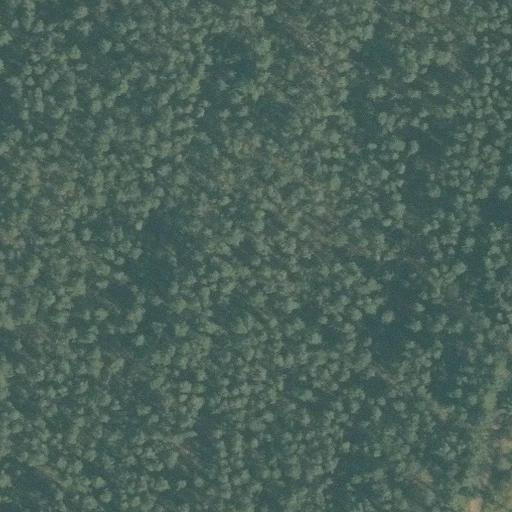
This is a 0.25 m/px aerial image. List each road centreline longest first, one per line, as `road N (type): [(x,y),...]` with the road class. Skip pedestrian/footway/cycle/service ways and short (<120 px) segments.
road 1 (track): [(0,332),(51,0)]
road 2 (track): [(481,511),(511,389)]
